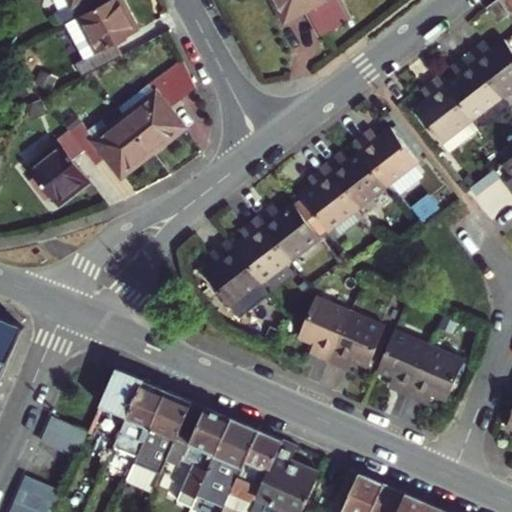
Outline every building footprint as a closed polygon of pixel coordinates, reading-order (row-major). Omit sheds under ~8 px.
[(66,0),(69,4),(52,13),(58,26),(70,20),(70,22),(75,19),(94,8),(89,0),(66,0)] [(70,22),(64,25),(83,59),(73,64),(80,78),(87,74),(119,57),(113,44),(134,33),(116,0),(109,0),(94,8),(75,19),(70,22)] [(321,0),(320,0),(269,0),(282,22),(303,11),(317,38),(341,25),(328,0),(321,0)] [(332,0),(328,0),(341,25),(345,23),(332,0)] [(504,0),(492,0),(489,2),(499,16),(511,8),(504,0)] [(465,48),(500,92),(511,82),(511,46),(502,34),(489,44),(483,49),(476,40),(465,48)] [(483,35),(476,40),(483,49),(489,44),(483,35)] [(500,92),(465,48),(454,57),(461,65),(455,70),(441,81),(469,116),(500,92)] [(461,65),(454,57),(449,61),(455,70),(461,65)] [(152,95),(122,118),(149,153),(180,129),(165,110),(192,90),(180,63),(146,87),(152,95)] [(469,116),(441,81),(434,72),(424,80),(431,89),(424,94),(411,104),(438,139),(439,139),(446,148),(477,125),(469,116)] [(417,85),(424,94),(431,89),(424,80),(417,85)] [(118,177),(149,153),(122,118),(92,141),(79,124),(67,133),(82,153),(92,167),(103,158),(118,177)] [(358,145),(386,180),(415,157),(388,122),(374,133),(368,137),(361,128),(350,136),(358,145)] [(367,123),(361,128),(368,137),(374,133),(367,123)] [(70,162),(82,153),(67,133),(65,131),(54,140),(57,145),(25,170),(53,205),(85,180),(70,162)] [(331,150),(320,158),(356,203),(386,180),(358,145),(344,156),(338,160),(331,150)] [(337,146),(331,150),(338,160),(344,156),(337,146)] [(511,177),(505,183),(511,191),(511,146),(501,156),(500,156),(510,169),(511,171),(511,177)] [(356,203),(320,158),(310,166),(317,176),(311,181),(298,191),(300,193),(291,200),(316,231),(324,224),(335,238),(365,215),(356,203)] [(491,163),(469,181),(474,188),(496,170),(491,163)] [(304,171),(311,181),(317,176),(310,166),(304,171)] [(511,177),(511,171),(510,169),(501,177),(505,183),(511,177)] [(291,200),(289,197),(277,207),(270,212),(263,203),(251,212),(287,256),(317,233),(316,231),(291,200)] [(270,212),(277,207),(269,198),(263,203),(270,212)] [(240,234),(229,243),(257,279),(287,256),(251,212),(240,220),(247,229),(240,234)] [(240,220),(234,225),(240,234),(247,229),(240,220)] [(257,279),(229,243),(221,234),(211,242),(218,251),(210,257),(198,266),(226,303),(257,279)] [(218,251),(211,242),(203,248),(210,257),(218,251)] [(291,333),(309,340),(317,343),(313,353),(326,359),(349,308),(310,292),(291,333)] [(383,322),(349,308),(326,359),(338,363),(342,354),(350,357),(365,363),(383,322)] [(0,381),(24,328),(0,317),(0,381)] [(394,327),(376,367),(390,373),(399,377),(395,387),(407,392),(429,341),(394,327)] [(317,343),(309,340),(305,349),(313,353),(317,343)] [(429,341),(407,392),(420,397),(424,387),(432,391),(447,397),(464,356),(429,341)] [(350,357),(342,354),(338,363),(346,366),(350,357)] [(128,414),(144,379),(116,367),(101,402),(128,414)] [(399,377),(390,373),(387,383),(395,387),(399,377)] [(142,447),(167,389),(144,379),(128,414),(115,444),(131,451),(129,457),(136,461),(142,447)] [(432,391),(424,387),(420,397),(428,400),(432,391)] [(178,430),(191,400),(167,389),(142,447),(166,458),(178,430)] [(191,400),(178,430),(192,435),(182,458),(194,463),(183,489),(196,495),(198,490),(231,417),(191,400)] [(41,440),(53,445),(65,450),(77,455),(88,431),(76,426),(64,420),(52,415),(41,440)] [(233,487),(259,429),(231,417),(198,490),(213,496),(217,488),(216,485),(217,481),(233,487)] [(282,439),(259,429),(233,487),(226,502),(249,511),(257,495),(282,439)] [(282,439),(257,495),(296,511),(303,511),(320,471),(292,459),(298,446),(282,439)] [(370,511),(384,483),(358,472),(342,509),(340,508),(338,511),(370,511)] [(50,485),(39,479),(27,474),(16,498),(28,503),(40,508),(48,511),(52,511),(62,490),(50,485)] [(384,483),(370,511),(425,511),(430,502),(384,483)] [(48,511),(40,508),(28,503),(16,498),(13,506),(10,511),(48,511)] [(452,511),(430,502),(425,511),(452,511)]
